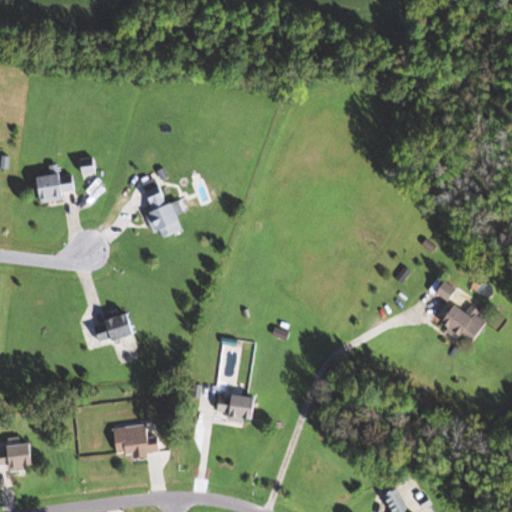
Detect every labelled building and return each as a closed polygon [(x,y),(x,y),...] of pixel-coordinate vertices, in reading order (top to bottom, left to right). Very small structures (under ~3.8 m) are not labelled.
[(84,174),(97,172),(96,159),(82,161),(84,174)] [(41,204),(67,199),(66,193),(78,191),(76,173),(38,179),(41,204)] [(175,204),(171,206),(163,185),(147,192),(154,212),(149,214),(159,240),(185,230),(175,204)] [(438,293),(451,302),(459,290),(445,281),(438,293)] [(488,326),(456,302),(440,323),(461,339),(464,335),(475,343),(488,326)] [(103,348),(138,332),(129,312),(94,328),(103,348)] [(218,413),(229,413),(229,420),(257,420),(257,396),(218,396),(218,413)] [(160,437),(150,439),(148,425),(114,429),(117,456),(133,454),(133,458),(162,454),(160,437)] [(36,470),(36,446),(0,447),(0,466),(12,466),(12,470),(36,470)] [(391,511),(409,511),(400,490),(385,497),(391,511)]
